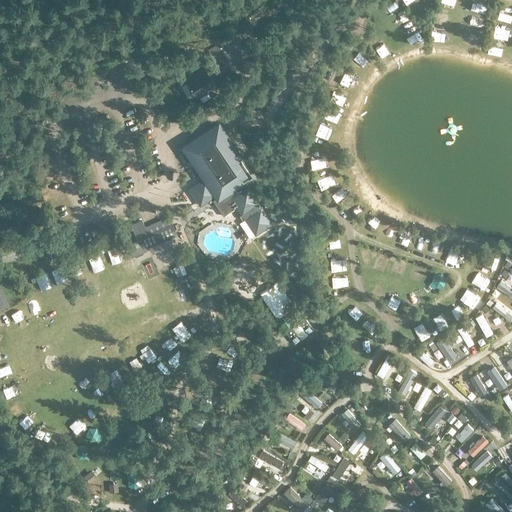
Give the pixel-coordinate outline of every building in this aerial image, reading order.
[(393,24),(407,19),(403,9),(389,14),(393,24)] [(367,21),(363,30),(373,34),(377,25),(367,21)] [(412,26),(399,32),(403,41),(416,36),(412,26)] [(376,52),(384,47),(379,38),(371,43),(376,52)] [(497,51),(498,42),(487,40),(485,50),(497,51)] [(179,67),(181,72),(188,68),(186,63),(179,67)] [(188,82),(181,86),(189,99),(195,95),(215,84),(207,71),(188,82)] [(194,133),(202,146),(220,134),(212,121),(194,133)] [(321,167),(322,157),(308,157),(308,166),(321,167)] [(310,177),(314,186),(325,181),(320,172),(310,177)] [(221,200),(206,177),(188,189),(200,207),(212,199),(223,216),(236,207),(241,214),(239,215),(243,220),(244,219),(255,236),(273,224),(248,185),(227,200),(225,198),(221,200)] [(227,191),(235,186),(230,178),(222,183),(227,191)] [(329,193),(334,197),(340,190),(334,186),(329,193)] [(131,223),(137,240),(125,246),(131,258),(147,251),(146,249),(177,235),(172,223),(171,223),(168,216),(145,227),(142,220),(131,223)] [(362,216),(358,227),(370,231),(374,221),(362,216)] [(392,236),(400,239),(404,229),(396,226),(392,236)] [(419,245),(420,235),(412,234),(411,244),(419,245)] [(425,250),(437,254),(440,244),(429,240),(425,250)] [(92,264),(101,261),(96,246),(87,249),(92,264)] [(453,260),(456,248),(445,246),(442,257),(453,260)] [(484,249),(481,261),(494,264),(497,252),(484,249)] [(327,263),(342,262),(341,252),(327,253),(327,263)] [(177,259),(169,263),(173,270),(180,266),(177,259)] [(54,272),(60,269),(56,261),(50,264),(54,272)] [(483,284),(488,273),(473,267),(469,278),(483,284)] [(41,270),(32,272),(36,287),(46,285),(41,270)] [(342,281),(340,271),(327,273),(330,284),(342,281)] [(511,297),(511,288),(501,281),(497,287),(511,297)] [(464,282),(456,291),(468,301),(475,293),(464,282)] [(0,285),(0,308),(9,305),(0,285)] [(447,316),(458,311),(454,302),(443,307),(447,316)] [(496,303),(492,308),(506,319),(510,314),(496,303)] [(346,308),(352,314),(356,310),(350,304),(346,308)] [(434,310),(426,313),(431,323),(438,320),(434,310)] [(365,327),(372,319),(364,311),(356,319),(365,327)] [(493,333),(481,314),(475,318),(486,337),(493,333)] [(410,319),(415,331),(423,328),(417,316),(410,319)] [(307,333),(307,334),(313,329),(304,318),(298,323),(294,317),(286,323),(291,329),(286,332),(294,344),(301,339),(300,339),(307,333)] [(457,329),(468,347),(473,344),(462,326),(457,329)] [(155,332),(160,347),(169,343),(164,329),(155,332)] [(355,346),(359,339),(349,334),(346,342),(355,346)] [(437,342),(448,357),(453,354),(442,338),(437,342)] [(140,348),(145,358),(156,352),(151,342),(140,348)] [(418,356),(429,366),(433,361),(422,351),(418,356)] [(376,374),(382,378),(394,358),(387,355),(376,374)] [(489,370),(502,390),(509,385),(496,366),(489,370)] [(116,368),(108,371),(112,380),(119,377),(116,368)] [(408,388),(417,372),(411,369),(403,385),(408,388)] [(80,382),(90,377),(87,370),(76,375),(80,382)] [(317,375),(329,388),(333,384),(322,371),(317,375)] [(487,392),(476,374),(469,378),(480,396),(487,392)] [(469,386),(463,389),(466,395),(472,392),(469,386)] [(303,387),(298,392),(313,405),(318,400),(303,387)] [(419,411),(431,391),(425,387),(413,407),(419,411)] [(511,401),(507,394),(502,397),(511,413),(511,412),(511,401)] [(439,406),(424,423),(430,428),(445,411),(439,406)] [(360,425),(347,409),(341,414),(354,430),(360,425)] [(284,419),(301,430),(305,424),(288,413),(284,419)] [(410,436),(395,418),(388,425),(404,442),(410,436)] [(456,437),(461,442),(473,430),(468,425),(456,437)] [(274,439),(291,446),(293,441),(276,433),(274,439)] [(337,451),(342,446),(328,433),(323,438),(337,451)] [(483,436),(467,451),(473,456),(488,441),(483,436)] [(364,439),(352,449),(356,454),(368,445),(364,439)] [(425,454),(414,443),(409,448),(420,459),(425,454)] [(283,461),(263,450),(259,457),(279,468),(283,461)] [(385,452),(379,456),(394,474),(399,469),(385,452)] [(307,461),(324,471),(328,466),(310,455),(307,461)] [(350,460),(344,456),(332,475),(338,479),(350,460)] [(493,457),(480,466),(483,471),(496,462),(493,457)] [(432,471),(446,487),(451,481),(437,466),(432,471)] [(273,481),(255,470),(251,476),(270,487),(273,481)] [(499,478),(511,493),(511,481),(504,473),(499,478)] [(114,479),(104,478),(104,487),(113,487),(114,479)] [(416,496),(421,492),(411,478),(405,482),(416,496)] [(334,488),(326,482),(313,500),(321,506),(334,488)] [(246,502),(231,486),(226,492),(240,507),(246,502)] [(307,505),(289,486),(282,493),(300,511),(307,505)] [(504,511),(492,498),(485,504),(492,511),(504,511)]
